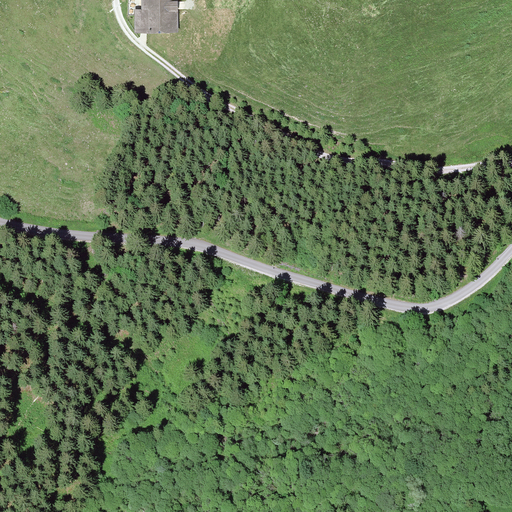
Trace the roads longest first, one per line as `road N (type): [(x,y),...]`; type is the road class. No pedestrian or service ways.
road 1 (unclassified): [(0,219),(200,246),(395,310),(445,305),(511,249)]
road 2 (track): [(511,162),(418,168),(319,153),(212,99),(163,62),(129,35),(118,0)]
